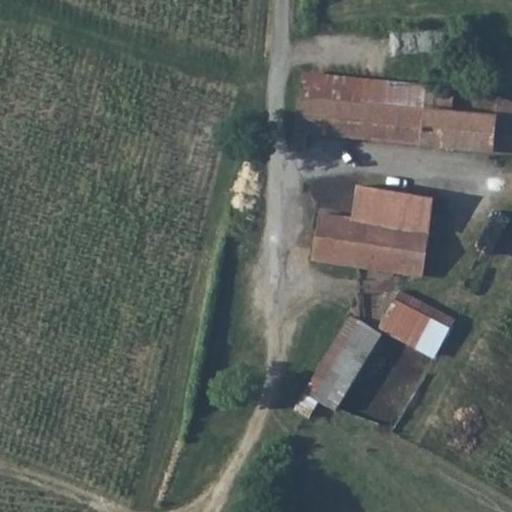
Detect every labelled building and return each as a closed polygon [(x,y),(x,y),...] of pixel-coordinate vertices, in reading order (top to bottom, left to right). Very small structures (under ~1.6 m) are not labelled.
[(299,98),(293,148),(306,149),(307,136),(511,155),(511,100),(498,97),(496,118),(452,112),(454,94),(426,92),(427,83),(303,72),(301,98),(299,98)] [(360,187),(355,220),(430,232),(435,200),(360,187)] [(475,297),(511,218),(496,211),(459,290),(475,297)] [(320,214),(312,262),(422,280),(430,232),(355,220),(320,214)] [(400,291),(379,331),(434,360),(455,319),(400,291)] [(350,315),(294,410),(308,419),(316,403),(335,413),(381,337),(350,315)]
